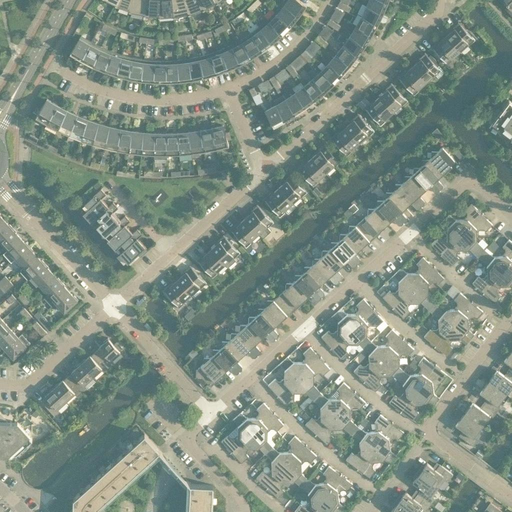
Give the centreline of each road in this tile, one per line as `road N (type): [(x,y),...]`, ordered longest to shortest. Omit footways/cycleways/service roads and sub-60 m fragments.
road 1 (residential): [(511,495),(428,432),(511,313)]
road 2 (residential): [(263,172),(437,12),(439,0)]
road 3 (residential): [(115,306),(263,172)]
road 4 (residential): [(115,306),(0,180)]
road 5 (residential): [(63,71),(143,99),(227,90)]
road 6 (residential): [(369,487),(250,379)]
road 7 (residential): [(115,306),(27,385),(0,385)]
road 8 (residential): [(410,427),(304,329)]
road 9 (residential): [(227,90),(284,57),(330,0)]
road 10 (tertiary): [(0,119),(71,0)]
road 11 (residential): [(410,232),(469,177),(511,216)]
road 12 (residential): [(455,372),(357,282)]
